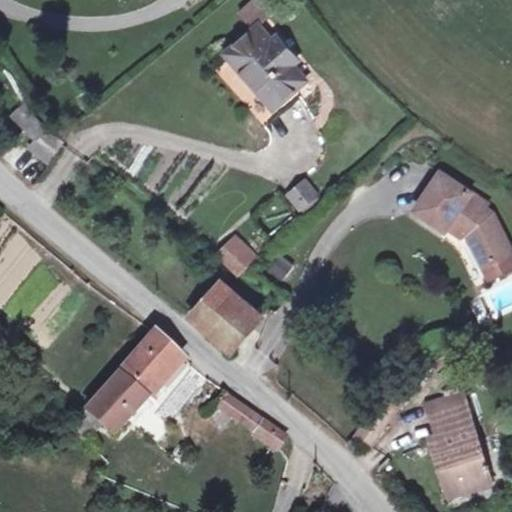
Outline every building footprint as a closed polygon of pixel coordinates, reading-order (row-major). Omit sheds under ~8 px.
[(259,0),(258,0),(246,13),(256,24),(259,26),(273,13),(259,0)] [(229,53),(214,66),(259,120),(305,81),(292,65),(298,61),(276,35),(269,39),(256,24),(226,49),(229,53)] [(24,108),(13,118),(25,130),(35,120),(24,108)] [(35,120),(25,130),(36,141),(30,149),(50,165),(65,144),(47,132),(35,120)] [(441,173),(416,211),(446,231),(448,228),(461,237),(468,235),(475,237),(473,243),(487,267),(511,252),(511,246),(493,214),(485,208),(487,204),(441,173)] [(307,183),(291,196),(307,214),(322,201),(307,183)] [(237,238),(219,257),(239,277),(257,258),(237,238)] [(511,252),(487,267),(494,280),(511,269),(511,252)] [(281,254),(269,269),(282,280),(294,265),(283,256),(281,254)] [(222,281),(191,317),(231,352),(262,317),(222,281)] [(156,332),(71,425),(86,440),(103,423),(113,433),(156,387),(182,359),(183,357),(156,332)] [(182,359),(156,387),(163,393),(189,365),(182,359)] [(224,391),(214,404),(278,448),(287,435),(224,391)] [(459,393),(429,403),(431,409),(461,399),(459,393)] [(461,399),(431,409),(440,436),(431,438),(442,472),(448,470),(456,494),(491,483),(464,398),(461,399)] [(378,404),(368,419),(382,428),(392,413),(378,404)] [(368,419),(355,437),(372,448),(384,430),(382,428),(368,419)] [(448,470),(442,472),(450,496),(456,494),(448,470)]
